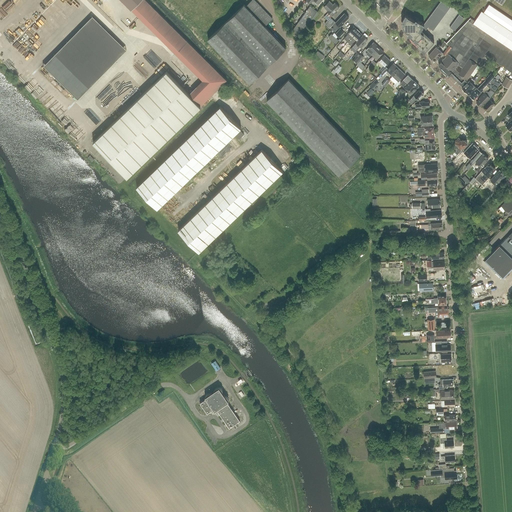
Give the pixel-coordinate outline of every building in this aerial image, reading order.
[(123,0),(133,9),(141,0),(123,0)] [(250,82),(286,47),(265,25),(272,18),(255,0),(251,0),(246,5),(244,4),(208,39),(250,82)] [(334,12),(339,7),(335,3),(333,5),(329,1),(324,7),(327,10),(327,11),(328,12),(324,17),(328,20),(325,23),(330,28),(335,22),(330,18),(335,13),(334,12)] [(426,30),(428,27),(430,25),(432,22),(434,19),(436,17),(438,14),(440,12),(441,9),(443,7),(445,4),(441,1),(424,24),(416,19),(415,21),(403,14),(401,17),(403,19),(403,20),(403,21),(402,22),(402,23),(402,24),(402,25),(402,26),(403,26),(403,27),(403,28),(404,29),(405,30),(406,31),(408,33),(407,33),(413,39),(412,40),(418,46),(424,53),(434,42),(430,38),(420,29),(421,27),(426,30)] [(73,3),(68,13),(72,15),(77,6),(73,3)] [(482,11),(475,21),(470,18),(468,20),(447,43),(449,45),(443,54),(446,56),(448,53),(449,54),(444,59),(443,59),(442,60),(442,61),(441,62),(439,65),(441,67),(449,75),(451,72),(462,82),(465,79),(466,81),(471,74),(474,76),(480,67),(477,65),(484,54),(511,72),(511,19),(489,4),(484,12),(482,11)] [(317,11),(310,6),(293,30),(300,35),(317,11)] [(349,17),(344,13),(333,25),(337,29),(349,17)] [(43,65),(77,99),(126,49),(92,16),(43,65)] [(344,38),(348,41),(358,31),(354,27),(348,32),(349,33),(344,38)] [(362,35),(358,31),(348,41),(351,44),(356,39),(357,40),(362,35)] [(339,40),(331,34),(328,37),(336,43),(339,40)] [(365,42),(367,39),(363,35),(351,49),(354,52),(359,46),(361,48),(366,43),(365,42)] [(369,56),(371,54),(379,47),(373,41),(366,49),(368,52),(366,54),(369,56)] [(384,51),(379,47),(371,54),(376,59),(384,51)] [(435,62),(443,53),(436,47),(428,56),(435,62)] [(316,53),(323,59),(326,56),(319,50),(316,53)] [(357,53),(352,59),(355,61),(360,55),(357,53)] [(355,61),(358,63),(360,61),(361,63),(362,61),(361,60),(363,57),(361,54),(360,55),(355,61)] [(379,69),(382,72),(387,68),(385,66),(390,61),(385,55),(379,61),(384,65),(379,69)] [(369,67),(366,70),(369,72),(376,63),(373,60),(368,66),(369,67)] [(388,69),(387,68),(382,72),(381,74),(383,76),(388,71),(393,76),(399,69),(394,63),(388,69)] [(405,75),(399,69),(393,76),(397,81),(396,83),(393,85),(396,88),(400,83),(401,82),(400,80),(405,75)] [(200,105),(166,71),(94,142),(128,176),(200,105)] [(404,80),(401,82),(400,83),(412,94),(416,89),(415,89),(419,85),(408,75),(404,79),(404,80)] [(494,76),(488,83),(482,89),(483,90),(485,92),(485,93),(484,92),(479,98),(480,98),(476,102),(481,106),(484,103),(485,103),(490,98),(495,92),(494,92),(501,83),(501,82),(503,80),(498,75),(495,77),(494,76)] [(511,80),(506,77),(502,85),(508,89),(511,81),(511,80)] [(390,81),(387,78),(382,84),(385,87),(390,81)] [(267,100),(339,174),(361,153),(289,79),(267,100)] [(474,100),(483,90),(482,89),(488,83),(486,80),(479,87),(481,88),(479,90),(477,88),(469,81),(468,82),(462,88),(467,93),(470,96),(474,100)] [(400,89),(397,97),(402,99),(406,91),(400,89)] [(418,99),(424,93),(420,89),(414,95),(410,100),(408,98),(407,99),(405,97),(401,101),(406,105),(409,101),(412,103),(417,97),(418,99)] [(494,104),(490,100),(483,106),(488,111),(494,104)] [(157,208),(241,128),(220,106),(137,187),(157,208)] [(421,126),(433,125),(432,115),(421,116),(421,126)] [(239,130),(234,134),(239,139),(244,134),(239,130)] [(456,141),(455,143),(456,144),(453,147),(456,150),(455,152),(457,154),(462,150),(461,149),(467,143),(463,139),(461,140),(459,137),(455,140),(456,141)] [(470,158),(479,149),(473,143),(464,152),(470,158)] [(200,252),(283,172),(262,150),(178,230),(200,252)] [(468,170),(480,156),(482,153),(479,150),(473,158),(472,157),(470,160),(471,161),(466,167),(468,170)] [(459,160),(461,161),(465,156),(461,153),(453,162),(456,164),(459,160)] [(481,168),(489,159),(483,154),(476,162),(481,168)] [(489,177),(495,170),(495,167),(491,164),(489,163),(482,170),(482,171),(479,174),(475,178),(474,177),(470,181),(473,184),(475,182),(477,184),(478,183),(481,185),(489,177)] [(497,186),(496,185),(505,175),(500,170),(490,180),(492,181),(488,184),(491,187),(492,186),(494,188),(497,186)] [(457,181),(462,187),(465,184),(460,178),(457,181)] [(507,201),(501,206),(511,216),(511,197),(511,198),(510,197),(507,201)] [(440,199),(427,199),(428,207),(435,207),(441,207),(440,199)] [(431,223),(428,224),(416,225),(416,226),(417,226),(417,232),(431,231),(431,229),(442,229),(442,222),(431,223)] [(511,232),(485,259),(503,276),(511,266),(511,232)] [(420,257),(425,257),(427,257),(427,249),(420,249),(420,251),(418,251),(418,257),(420,257)] [(434,269),(445,268),(444,260),(431,261),(431,266),(434,266),(434,269)] [(475,297),(488,294),(485,283),(473,286),(475,297)] [(488,306),(496,304),(494,297),(486,300),(488,306)] [(449,337),(449,336),(451,336),(451,331),(449,331),(449,330),(437,331),(437,338),(449,337)] [(436,341),(436,345),(436,351),(451,350),(451,344),(442,344),(442,341),(436,341)] [(216,371),(220,368),(215,361),(211,364),(216,371)] [(441,367),(441,374),(452,374),(452,366),(441,367)] [(448,389),(448,386),(453,385),(453,379),(443,380),(440,380),(441,383),(439,385),(439,389),(441,389),(441,390),(448,389)] [(214,390),(214,391),(211,393),(210,393),(209,393),(208,393),(207,394),(206,394),(206,395),(205,396),(205,397),(205,398),(205,399),(200,402),(207,413),(213,409),(213,410),(214,410),(215,411),(216,411),(217,410),(229,428),(240,421),(228,403),(228,402),(229,402),(229,401),(229,400),(229,399),(228,398),(228,397),(227,397),(227,396),(226,396),(225,396),(224,396),(223,393),(223,392),(223,391),(223,390),(222,389),(222,388),(221,388),(220,387),(219,387),(218,387),(217,387),(216,387),(216,388),(215,388),(215,389),(214,389),(214,390)] [(436,392),(437,391),(441,391),(441,399),(454,398),(454,390),(441,390),(441,389),(439,389),(429,390),(429,400),(432,399),(432,397),(436,396),(436,392)] [(457,422),(446,422),(439,423),(439,428),(437,428),(437,427),(430,428),(431,433),(437,433),(437,432),(444,432),(443,428),(457,428),(457,422)] [(440,438),(440,443),(441,448),(454,447),(453,440),(447,440),(446,437),(440,438)] [(456,471),(445,472),(445,474),(442,474),(442,470),(431,471),(431,476),(441,475),(441,478),(445,477),(445,479),(448,479),(449,482),(454,482),(453,479),(457,478),(456,471)]
